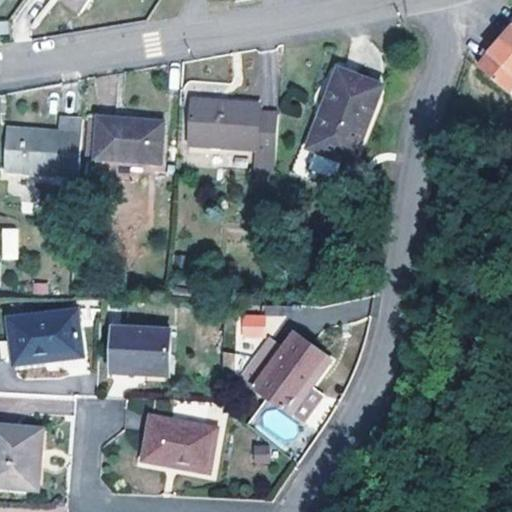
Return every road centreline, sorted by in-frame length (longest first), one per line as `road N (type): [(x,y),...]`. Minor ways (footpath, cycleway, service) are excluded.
road 1 (residential): [(301,511),(374,383),(426,191),(455,0)]
road 2 (residential): [(0,70),(419,0)]
road 3 (track): [(511,303),(442,407),(405,511)]
